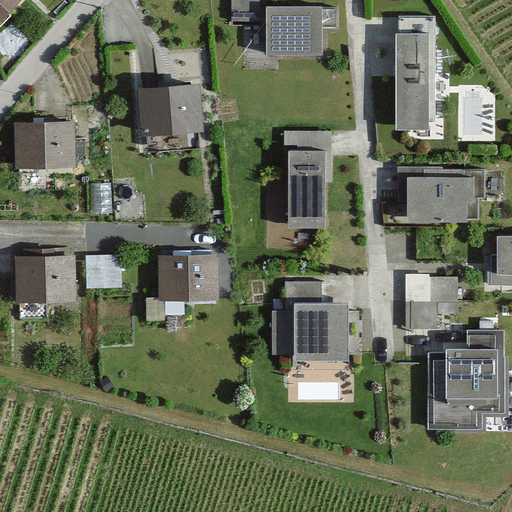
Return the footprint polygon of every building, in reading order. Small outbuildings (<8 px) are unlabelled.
[(0,0),(0,22),(21,0),(0,0)] [(259,0),(231,0),(231,25),(260,25),(259,0)] [(338,8),(266,8),(266,56),(323,56),(324,28),(338,28),(338,8)] [(398,12),(400,132),(436,132),(434,11),(398,12)] [(136,82),(139,139),(201,136),(199,79),(136,82)] [(15,121),(17,169),(76,167),(75,119),(15,121)] [(328,135),(285,137),(289,219),(332,217),(328,135)] [(472,174),(408,173),(407,213),(472,215),(472,174)] [(511,236),(497,237),(497,255),(490,255),(490,285),(511,285),(511,236)] [(90,286),(126,285),(125,252),(90,252),(90,286)] [(78,256),(16,256),(17,315),(78,315),(78,256)] [(221,257),(163,256),(162,297),(220,299),(221,257)] [(430,274),(406,274),(407,328),(437,328),(436,314),(458,313),(458,277),(430,277),(430,274)] [(288,308),(271,309),(273,356),(362,352),(360,305),(314,307),(314,282),(287,283),(288,308)] [(446,353),(429,353),(429,429),(483,430),(483,414),(505,415),(505,330),(467,330),(467,349),(446,349),(446,353)]
